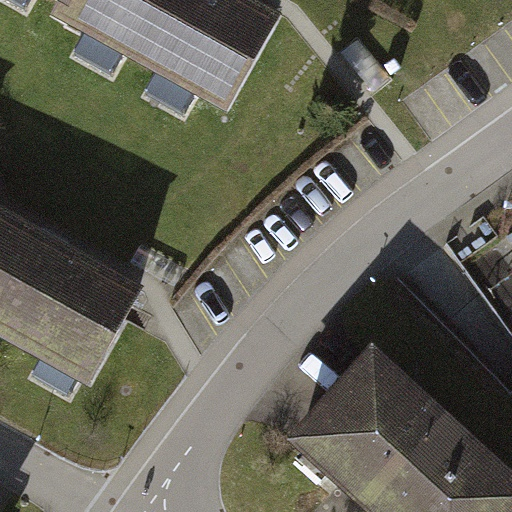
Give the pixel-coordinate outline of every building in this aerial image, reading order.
[(19,0),(73,28),(87,0),(19,0)] [(278,39),(202,0),(87,0),(73,28),(60,53),(226,140),(278,39)] [(143,312),(0,235),(0,372),(86,418),(143,312)] [(499,511),(511,499),(511,470),(357,338),(273,436),(363,511),(499,511)] [(511,511),(511,499),(499,511),(511,511)]
